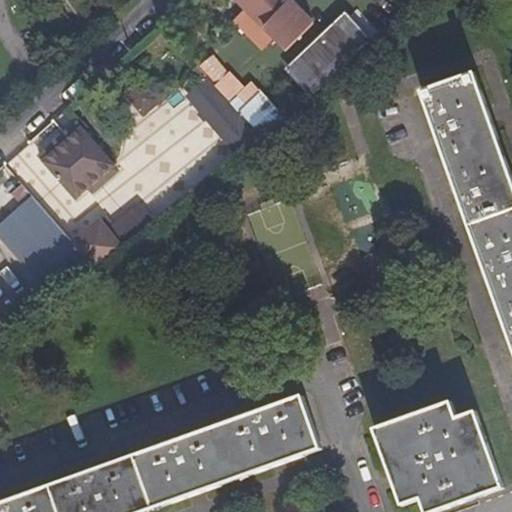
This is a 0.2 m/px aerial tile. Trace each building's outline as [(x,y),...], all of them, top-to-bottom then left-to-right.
[(316,17),(297,0),(243,0),(290,44),(316,17)] [(339,73),(370,46),(345,24),(318,52),(339,73)] [(511,166),(480,74),(424,93),(511,340),(511,166)] [(187,98),(235,152),(258,132),(210,78),(187,98)] [(46,160),(84,128),(80,123),(42,155),(46,160)] [(84,128),(46,160),(78,198),(117,166),(84,128)] [(97,270),(124,247),(102,220),(74,243),(97,270)] [(0,328),(0,346),(1,348),(10,340),(0,328)] [(303,398),(0,505),(0,511),(150,511),(323,450),(303,398)] [(452,404),(376,431),(403,507),(422,500),(427,511),(438,511),(504,487),(478,413),(459,420),(452,404)]
